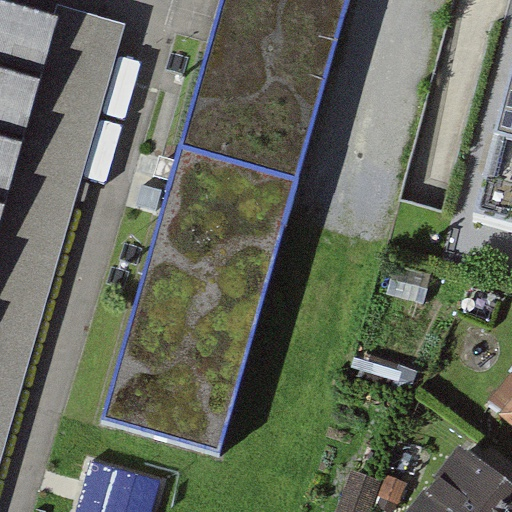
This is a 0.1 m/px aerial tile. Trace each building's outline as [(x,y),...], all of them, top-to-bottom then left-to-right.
[(356,0),(213,0),(94,430),(227,466),(356,0)] [(0,454),(114,34),(0,3),(0,454)] [(511,86),(472,236),(511,246),(511,86)] [(511,399),(487,429),(511,450),(511,399)] [(511,511),(511,497),(456,454),(411,511),(511,511)]
